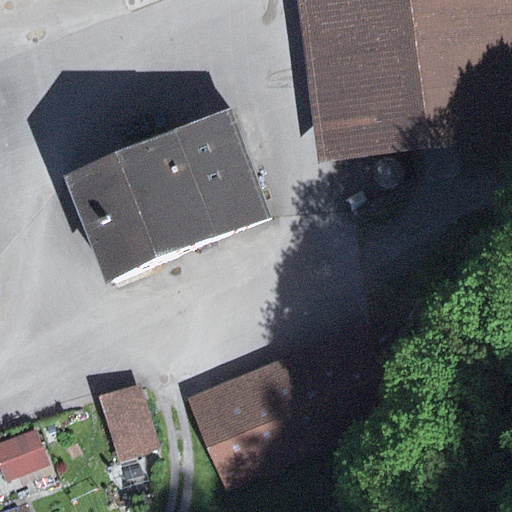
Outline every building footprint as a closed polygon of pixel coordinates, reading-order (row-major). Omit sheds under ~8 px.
[(511,0),(301,0),(319,159),(511,137),(511,0)] [(228,112),(69,178),(111,282),(271,216),(228,112)] [(378,185),(382,188),(386,190),(392,190),(396,188),(401,185),(403,181),(405,176),(404,171),(402,166),(399,162),(394,160),(389,159),(384,160),(380,162),(376,166),(374,171),(374,176),(375,181),(378,185)] [(379,330),(200,401),(236,489),(414,418),(379,330)] [(141,384),(99,398),(121,462),(162,448),(141,384)] [(0,432),(0,438),(9,474),(55,462),(45,422),(0,432)]
